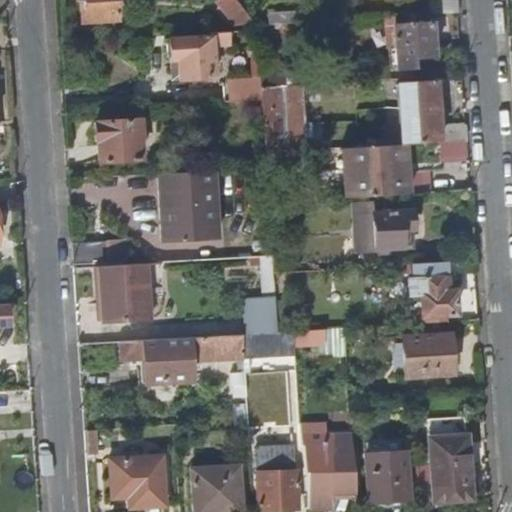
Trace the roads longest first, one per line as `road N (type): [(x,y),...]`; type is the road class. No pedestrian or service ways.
road 1 (residential): [(24,0),(64,511)]
road 2 (residential): [(479,0),(511,502)]
